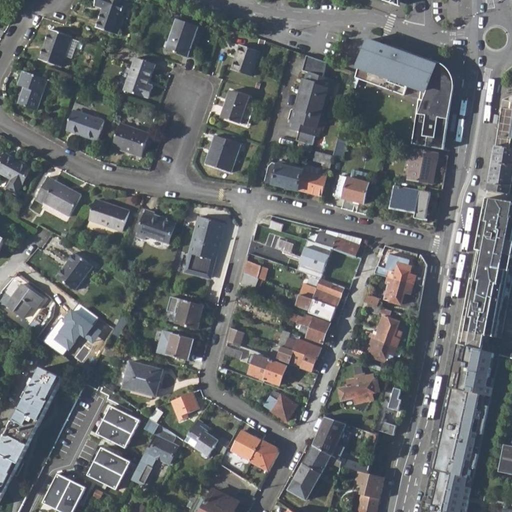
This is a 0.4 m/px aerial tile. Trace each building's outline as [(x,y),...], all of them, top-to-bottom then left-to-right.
[(103,9),(97,28),(118,35),(124,19),(121,18),(127,0),(97,0),(95,6),(103,9)] [(178,19),(167,50),(189,57),(199,27),(178,19)] [(50,29),(40,60),(62,67),(72,36),(50,29)] [(356,73),(355,78),(404,95),(407,86),(414,88),(415,87),(421,89),(419,101),(413,145),(442,150),(445,131),(447,131),(454,86),(448,85),(449,79),(444,70),(437,67),(439,64),(432,61),(433,60),(396,47),(395,49),(369,40),(356,73)] [(241,45),(232,70),(252,76),(260,52),(241,45)] [(303,79),(300,92),(329,100),(332,89),(329,88),(331,80),(323,77),(327,63),(307,56),(303,71),(308,72),(306,80),(303,79)] [(136,58),(125,91),(144,98),(145,97),(149,98),(153,86),(149,85),(156,65),(136,58)] [(25,88),(20,104),(38,110),(49,80),(24,71),(19,86),(25,88)] [(231,91),(222,118),(241,124),(247,106),(250,97),(231,91)] [(297,111),(324,119),(329,100),(300,92),(297,100),(300,101),(297,111)] [(247,106),(241,124),(248,127),(254,109),(247,106)] [(75,111),(68,131),(99,141),(105,121),(75,111)] [(297,111),(295,111),(292,119),(296,120),(295,124),(293,125),(292,130),(299,132),(297,141),(311,145),(313,146),(315,137),(319,138),(324,119),(297,111)] [(121,124),(113,148),(143,158),(151,134),(121,124)] [(216,135),(206,163),(233,172),(242,145),(216,135)] [(334,155),(333,158),(342,160),(348,138),(339,136),(334,155)] [(511,148),(496,146),(491,176),(488,191),(511,195),(511,190),(511,148)] [(414,150),(408,179),(433,183),(437,165),(446,167),(448,156),(439,154),(414,150)] [(305,168),(300,191),(323,197),(333,158),(334,155),(318,151),(315,161),(322,163),(321,168),(306,165),(305,168)] [(8,154),(0,167),(0,172),(12,180),(7,189),(18,195),(33,168),(8,154)] [(269,166),(266,182),(300,191),(305,168),(280,161),(279,164),(273,163),(269,166)] [(341,176),(335,196),(365,204),(370,183),(341,176)] [(49,177),(37,199),(70,217),(82,195),(49,177)] [(394,187),(391,208),(416,213),(415,218),(427,220),(432,193),(394,187)] [(496,336),(511,258),(511,215),(511,216),(511,212),(511,202),(487,199),(481,227),(458,343),(484,350),(486,334),(496,336)] [(97,200),(90,220),(124,232),(130,211),(97,200)] [(147,210),(138,237),(145,239),(146,236),(168,244),(175,223),(153,216),(154,212),(147,210)] [(199,217),(190,253),(185,270),(211,276),(215,259),(211,258),(215,243),(219,244),(225,224),(199,217)] [(272,220),(270,227),(282,232),(284,224),(272,220)] [(310,232),(308,240),(315,242),(357,257),(363,239),(339,234),(337,238),(325,234),(319,232),(318,235),(310,232)] [(302,249),(311,252),(315,242),(308,240),(306,239),(302,249)] [(315,242),(311,252),(330,260),(328,264),(350,273),(352,268),(357,257),(315,242)] [(211,258),(215,259),(219,244),(215,243),(211,258)] [(76,252),(58,277),(76,291),(94,266),(76,252)] [(378,266),(375,274),(388,277),(415,285),(418,276),(412,274),(413,270),(409,265),(410,260),(390,255),(387,269),(378,266)] [(262,266),(248,261),(245,273),(258,278),(262,266)] [(307,268),(306,274),(319,279),(321,273),(307,268)] [(254,291),(259,278),(258,278),(245,273),(243,281),(241,286),(254,291)] [(337,308),(348,281),(334,276),(329,292),(305,283),(300,294),(301,294),(333,307),(337,308)] [(388,283),(384,299),(403,305),(406,293),(412,295),(415,285),(388,277),(386,283),(388,283)] [(171,281),(169,288),(181,292),(183,285),(171,281)] [(24,284),(7,306),(24,318),(32,307),(37,310),(44,299),(24,284)] [(245,293),(242,300),(252,304),(255,297),(245,293)] [(328,320),(333,307),(301,294),(297,305),(306,309),(305,311),(328,320)] [(368,295),(366,303),(368,304),(378,306),(380,299),(368,295)] [(181,308),(176,324),(199,330),(205,305),(183,299),(180,299),(177,307),(181,308)] [(241,299),(238,305),(250,310),(252,304),(242,300),(241,299)] [(55,340),(70,351),(81,335),(93,343),(103,330),(95,324),(99,318),(80,304),(74,313),(72,310),(64,321),(67,323),(55,340)] [(368,304),(366,311),(379,315),(380,313),(386,315),(388,310),(378,306),(368,304)] [(290,312),(288,318),(303,324),(328,334),(331,324),(308,315),(307,318),(290,312)] [(116,329),(113,334),(119,338),(130,317),(123,315),(120,320),(116,329)] [(367,331),(366,336),(372,338),(397,347),(400,339),(395,337),(400,321),(384,315),(378,332),(376,331),(374,334),(367,331)] [(111,325),(116,329),(120,320),(116,317),(111,325)] [(303,324),(300,330),(309,334),(308,337),(324,343),(328,334),(303,324)] [(111,325),(107,333),(112,336),(113,334),(116,329),(111,325)] [(243,345),(247,332),(232,327),(228,340),(243,345)] [(285,347),(295,351),(318,359),(322,349),(299,340),(299,341),(289,337),(290,334),(284,331),(280,345),(284,347),(285,347)] [(173,333),(167,355),(190,361),(195,339),(173,333)] [(372,338),(370,344),(372,345),(368,354),(371,355),(371,357),(384,363),(388,359),(393,361),(397,347),(372,338)] [(424,511),(466,511),(471,487),(467,486),(469,476),(473,477),(488,405),(483,404),(485,394),(490,395),(492,387),(487,386),(491,367),(486,365),(489,351),(484,350),(458,343),(431,477),(441,479),(439,489),(433,488),(431,500),(427,500),(424,511)] [(98,361),(109,364),(111,356),(123,359),(125,352),(106,347),(98,361)] [(227,347),(225,354),(241,360),(243,352),(227,347)] [(284,347),(282,352),(285,353),(282,361),(313,372),(318,359),(295,351),(285,347),(284,347)] [(349,347),(347,353),(364,360),(366,353),(349,347)] [(489,351),(486,365),(491,367),(495,353),(489,351)] [(252,354),(248,363),(253,364),(268,370),(272,361),(273,358),(257,352),(256,356),(252,354)] [(131,361),(124,388),(157,397),(164,370),(131,361)] [(265,379),(263,382),(280,388),(288,366),(272,361),(268,370),(265,379)] [(366,361),(364,364),(381,371),(383,368),(366,361)] [(86,364),(83,369),(90,375),(94,368),(86,364)] [(253,364),(249,374),(265,379),(268,370),(253,364)] [(339,389),(341,400),(355,397),(356,404),(373,399),(372,393),(375,392),(380,387),(377,378),(375,378),(374,374),(365,377),(362,365),(354,366),(356,375),(353,380),(347,381),(347,385),(345,385),(346,388),(339,389)] [(0,449),(0,511),(20,511),(29,494),(14,473),(64,378),(43,367),(34,385),(32,384),(25,397),(27,398),(13,426),(11,425),(4,438),(6,439),(0,450),(0,449)] [(387,397),(383,409),(388,410),(389,408),(399,411),(402,399),(399,398),(402,390),(395,388),(392,398),(387,397)] [(275,390),(265,406),(288,421),(298,405),(275,390)] [(189,417),(187,414),(200,409),(194,393),(172,401),(180,421),(189,417)] [(142,421),(112,406),(97,438),(128,452),(142,421)] [(160,424),(167,414),(158,407),(152,418),(160,424)] [(159,435),(149,454),(170,465),(179,447),(172,443),(176,435),(160,424),(152,418),(146,428),(156,433),(159,435)] [(326,418),(315,446),(333,456),(334,456),(347,425),(326,418)] [(199,419),(188,435),(199,442),(196,448),(210,457),(215,448),(225,454),(231,442),(223,437),(220,441),(208,433),(209,432),(202,426),(204,422),(199,419)] [(383,421),(380,431),(394,436),(397,425),(383,421)] [(243,430),(232,450),(252,461),(263,440),(257,436),(256,437),(243,430)] [(252,461),(252,462),(269,472),(280,452),(279,448),(263,440),(252,461)] [(315,446),(304,464),(322,474),(333,456),(315,446)] [(511,446),(505,446),(501,472),(511,473),(511,446)] [(132,463),(101,449),(86,480),(117,494),(132,463)] [(344,462),(343,465),(358,471),(360,464),(345,458),(344,462)] [(304,464),(294,482),(312,492),(322,474),(304,464)] [(372,475),(382,477),(384,468),(374,466),(372,475)] [(77,511),(88,489),(58,474),(43,506),(56,511),(77,511)] [(431,477),(427,500),(431,500),(433,488),(439,489),(441,479),(431,477)] [(294,482),(290,490),(308,500),(312,492),(294,482)] [(366,485),(363,494),(380,499),(383,486),(374,483),(373,487),(366,485)] [(96,489),(93,496),(100,500),(103,492),(96,489)] [(214,490),(203,511),(234,511),(239,502),(214,490)] [(363,494),(359,508),(375,511),(377,511),(380,499),(363,494)]
